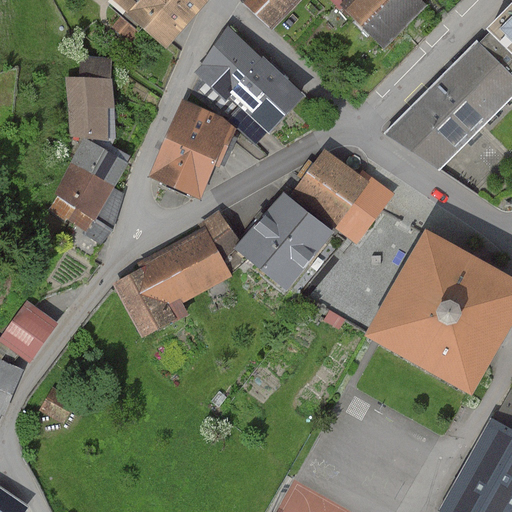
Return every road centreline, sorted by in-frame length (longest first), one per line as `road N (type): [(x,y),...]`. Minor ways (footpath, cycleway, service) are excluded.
road 1 (residential): [(3,448),(19,391),(135,232)]
road 2 (residential): [(135,232),(143,166),(221,0)]
road 3 (residential): [(135,232),(173,221),(354,126)]
road 4 (residential): [(354,126),(510,234)]
road 5 (residential): [(354,126),(223,0)]
road 6 (residential): [(482,0),(354,126)]
